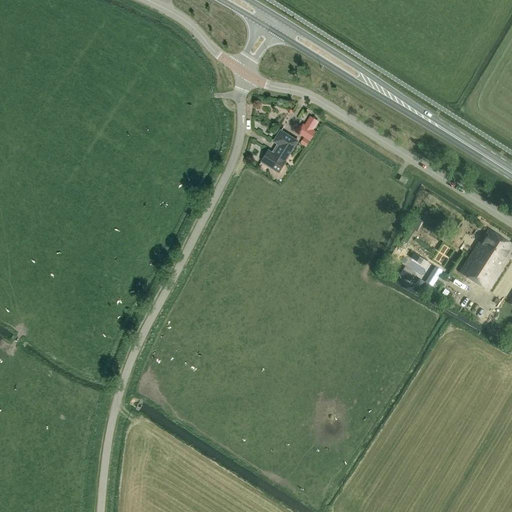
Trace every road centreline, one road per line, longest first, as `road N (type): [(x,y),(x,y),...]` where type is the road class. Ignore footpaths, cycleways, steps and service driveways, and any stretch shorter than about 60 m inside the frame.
road 1 (unclassified): [(98,511),(122,374),(233,155),(244,73)]
road 2 (unclassified): [(511,222),(310,95),(244,73)]
road 3 (primary): [(511,173),(278,26)]
